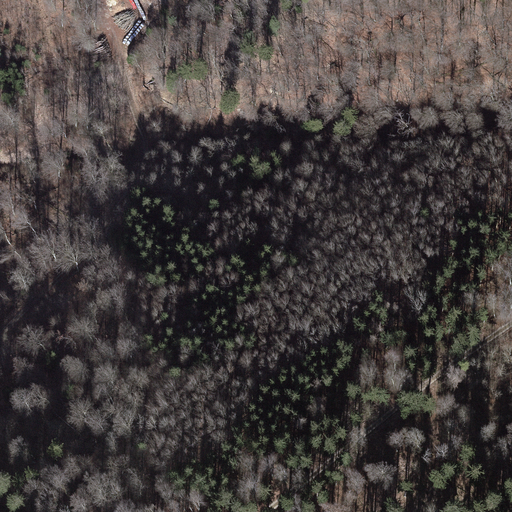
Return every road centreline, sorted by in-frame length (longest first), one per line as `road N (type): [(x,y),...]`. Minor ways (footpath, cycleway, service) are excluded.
road 1 (track): [(0,336),(80,255),(144,163),(138,114),(88,0)]
road 2 (track): [(511,330),(383,424),(288,511)]
